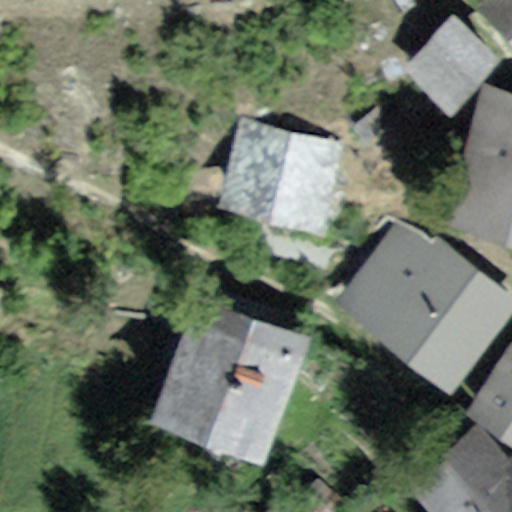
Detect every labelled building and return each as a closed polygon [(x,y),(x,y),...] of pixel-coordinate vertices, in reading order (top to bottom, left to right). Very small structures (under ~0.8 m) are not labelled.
[(511,0),(486,0),(481,5),(511,35),(511,0)] [(501,56),(453,14),(405,68),(452,110),(501,56)] [(511,92),(482,83),(444,208),(511,228),(511,92)] [(366,146),(266,123),(246,209),(346,232),(366,146)] [(511,328),(511,284),(448,236),(383,322),(468,386),(511,328)] [(327,333),(206,288),(160,410),(282,455),(327,333)] [(511,360),(483,408),(511,425),(511,360)] [(511,511),(511,444),(485,416),(419,477),(452,511),(511,511)]
